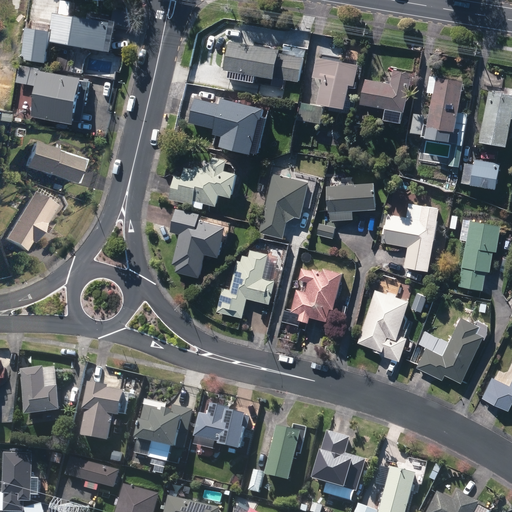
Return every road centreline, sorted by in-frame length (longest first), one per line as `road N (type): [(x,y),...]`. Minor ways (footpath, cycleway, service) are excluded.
road 1 (residential): [(231,362),(365,394),(511,460)]
road 2 (residential): [(128,188),(172,0)]
road 3 (residential): [(231,362),(199,362),(106,328)]
road 4 (residential): [(128,288),(231,362)]
road 5 (secondary): [(511,20),(387,0)]
